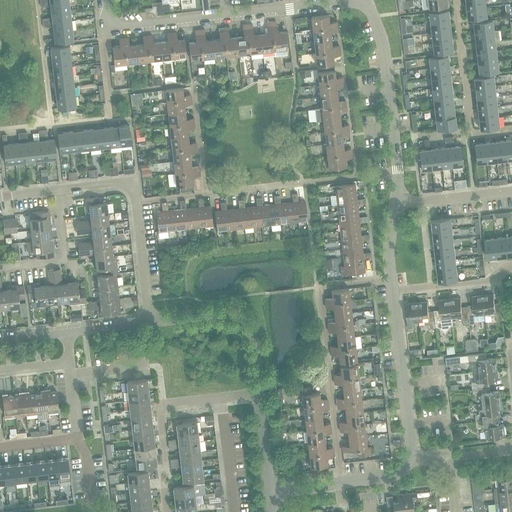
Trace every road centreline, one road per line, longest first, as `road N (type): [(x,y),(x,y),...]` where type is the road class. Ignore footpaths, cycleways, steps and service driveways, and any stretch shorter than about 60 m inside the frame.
road 1 (residential): [(388,279),(319,287),(341,483)]
road 2 (residential): [(135,202),(397,170)]
road 3 (residential): [(354,1),(371,12),(381,38),(397,170)]
road 4 (residential): [(111,22),(290,8)]
road 5 (residential): [(254,396),(243,320),(223,312),(149,323)]
road 6 (residential): [(390,295),(411,459)]
road 7 (residential): [(167,511),(160,412),(168,402),(220,397)]
road 8 (residential): [(51,124),(109,118),(102,35),(111,22)]
road 9 (residential): [(0,446),(77,437),(70,373)]
road 10 (residential): [(471,134),(455,0)]
road 11 (residential): [(0,268),(59,261),(58,190)]
road 12 (residential): [(390,295),(480,284),(511,266)]
road 13 (residential): [(51,124),(38,0)]
road 14 (residential): [(135,202),(149,323)]
